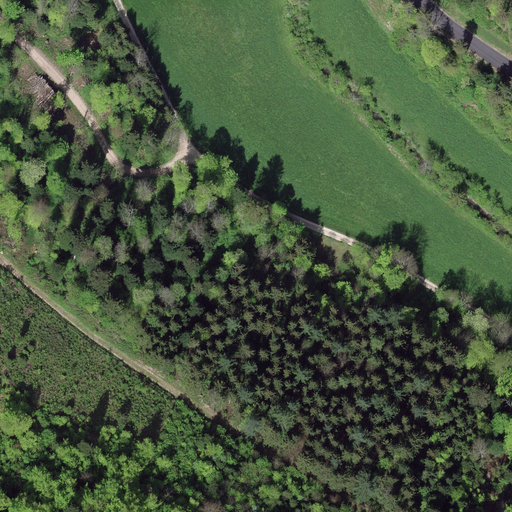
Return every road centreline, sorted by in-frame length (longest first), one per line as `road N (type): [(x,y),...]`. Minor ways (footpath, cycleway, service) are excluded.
road 1 (track): [(0,257),(96,336),(359,511)]
road 2 (track): [(511,329),(376,251),(278,209),(186,146)]
road 3 (track): [(0,22),(55,75),(126,171),(175,163),(186,146)]
road 4 (track): [(186,146),(116,0)]
